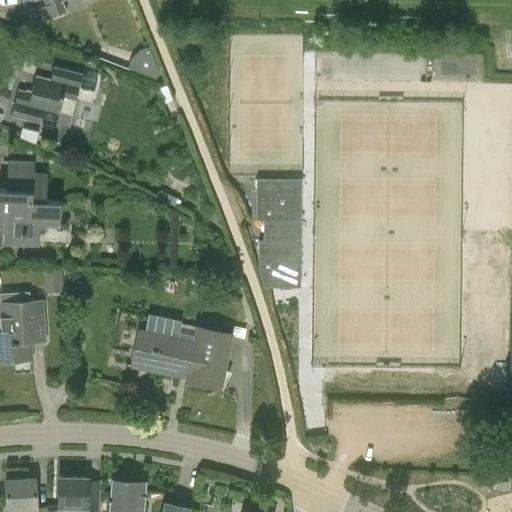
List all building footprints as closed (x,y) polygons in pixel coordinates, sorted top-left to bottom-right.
[(27,0),(28,1),(30,0),(42,0),(44,6),(41,7),(45,20),(67,12),(62,0),(27,0)] [(97,77),(82,74),(53,67),(50,79),(35,76),(30,93),(18,90),(11,117),(40,124),(41,122),(56,126),(63,98),(76,101),(79,87),(93,90),(97,77)] [(7,160),(7,172),(6,190),(0,189),(0,221),(4,222),(4,245),(37,246),(38,223),(58,224),(59,203),(45,202),(46,174),(33,173),(34,161),(7,160)] [(263,240),(258,240),(258,271),(264,288),(300,288),(301,179),(256,179),(255,220),(263,220),(263,240)] [(43,270),(43,292),(63,292),(63,270),(43,270)] [(0,292),(0,316),(1,333),(0,333),(0,361),(31,359),(29,341),(44,340),(42,301),(29,302),(28,291),(0,292)] [(137,368),(143,369),(186,378),(185,381),(220,388),(231,334),(196,327),(194,340),(145,330),(137,368)] [(99,511),(101,478),(87,478),(87,477),(58,476),(58,508),(79,508),(79,511),(99,511)] [(5,479),(6,505),(3,505),(3,511),(46,511),(46,505),(36,506),(34,477),(5,479)] [(111,478),(108,511),(143,511),(145,481),(111,478)] [(187,511),(189,507),(164,501),(161,511),(187,511)]
